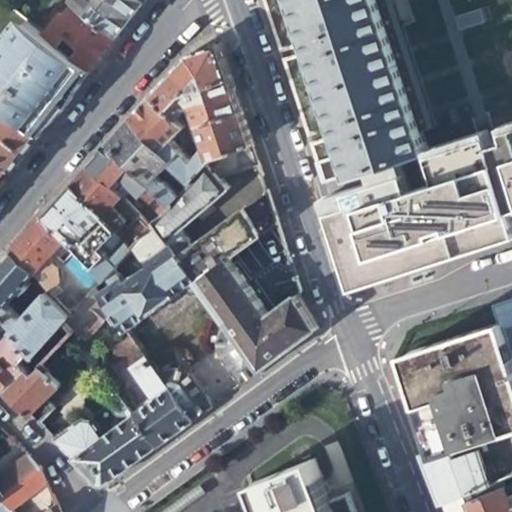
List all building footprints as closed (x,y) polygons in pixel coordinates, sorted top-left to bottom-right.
[(72,0),(79,5),(117,36),(132,16),(145,0),(72,0)] [(378,0),(296,0),(353,173),(371,167),(427,149),(421,131),(378,0)] [(378,0),(421,131),(436,126),(403,26),(394,0),(378,0)] [(62,16),(45,37),(57,47),(60,49),(70,36),(99,59),(109,46),(117,36),(79,5),(67,20),(62,16)] [(456,17),(461,31),(485,23),(481,9),(456,17)] [(66,101),(88,72),(60,49),(57,47),(45,37),(28,23),(0,59),(0,104),(39,135),(66,101)] [(93,66),(99,59),(70,36),(60,49),(88,72),(93,66)] [(163,103),(229,80),(217,46),(190,56),(154,95),(163,103)] [(191,106),(198,127),(239,112),(229,80),(163,103),(172,113),(191,106)] [(185,126),(172,113),(163,103),(154,95),(132,119),(172,163),(173,164),(182,152),(172,140),(185,126)] [(0,160),(12,170),(27,150),(39,135),(0,104),(0,160)] [(191,162),(182,152),(173,164),(191,183),(210,163),(215,160),(251,146),(239,112),(198,127),(206,147),(191,162)] [(161,176),(172,163),(132,119),(123,129),(109,145),(166,210),(179,197),(161,176)] [(511,121),(503,125),(507,138),(511,136),(511,121)] [(375,181),(492,143),(487,130),(427,149),(371,167),(375,181)] [(375,181),(327,197),(356,287),(511,236),(511,136),(507,138),(492,143),(375,181)] [(123,185),(156,222),(166,210),(109,145),(101,154),(89,167),(113,195),(123,185)] [(221,178),(257,164),(251,146),(215,160),(210,163),(191,183),(179,197),(166,210),(156,222),(152,226),(195,283),(196,284),(228,261),(275,227),(265,193),(192,247),(179,230),(229,189),(221,178)] [(315,162),(322,183),(346,176),(339,154),(315,162)] [(0,185),(12,170),(0,160),(0,185)] [(120,202),(113,195),(89,167),(81,176),(72,185),(109,227),(114,233),(123,224),(112,211),(120,202)] [(93,244),(109,227),(72,185),(60,199),(43,218),(64,240),(102,280),(121,260),(129,251),(124,245),(109,261),(93,244)] [(47,259),(64,240),(43,218),(28,235),(12,252),(32,276),(46,294),(53,303),(61,296),(54,289),(56,287),(57,272),(47,259)] [(121,242),(124,245),(129,251),(146,232),(138,223),(121,242)] [(107,287),(102,280),(95,289),(112,312),(126,330),(163,305),(195,283),(152,226),(146,232),(129,251),(121,260),(135,279),(112,297),(107,289),(107,287)] [(4,307),(32,276),(12,252),(0,265),(0,314),(34,352),(36,355),(66,321),(67,320),(53,303),(46,294),(18,323),(4,307)] [(267,317),(228,261),(196,284),(226,325),(261,372),(317,331),(294,298),(267,317)] [(85,339),(112,312),(95,289),(81,304),(67,320),(66,321),(85,339)] [(436,451),(424,456),(431,475),(443,506),(465,497),(504,481),(511,477),(511,301),(503,305),(508,321),(411,352),(421,381),(432,415),(424,418),(429,432),(436,451)] [(0,340),(0,384),(31,416),(63,384),(48,368),(39,378),(24,363),(34,352),(0,314),(0,329),(5,335),(0,340)] [(240,386),(261,372),(226,325),(225,326),(220,330),(217,335),(215,340),(214,346),(215,349),(240,386)] [(154,402),(135,416),(157,447),(194,420),(160,375),(130,335),(111,349),(116,356),(121,357),(154,402)] [(105,361),(103,373),(112,385),(119,380),(105,361)] [(165,371),(160,375),(194,420),(212,407),(189,375),(183,371),(180,369),(173,369),(165,371)] [(84,419),(55,441),(98,484),(105,486),(157,447),(135,416),(117,392),(111,396),(108,404),(117,416),(124,418),(127,415),(130,420),(106,438),(93,421),(84,419)] [(0,473),(0,499),(40,470),(30,457),(28,455),(0,473)] [(253,483),(264,511),(355,511),(348,493),(329,500),(313,460),(253,483)] [(40,470),(0,499),(0,511),(58,511),(57,509),(53,511),(12,511),(47,486),(40,470)] [(511,511),(511,489),(509,491),(504,481),(465,497),(443,506),(445,511),(511,511)]
